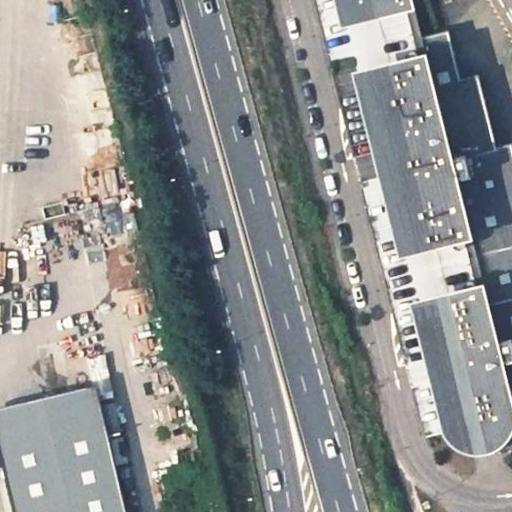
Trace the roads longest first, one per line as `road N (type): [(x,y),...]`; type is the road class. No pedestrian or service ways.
road 1 (primary): [(339,511),(198,0)]
road 2 (primary): [(159,0),(250,327),(289,511)]
road 3 (unknown): [(0,289),(7,101)]
